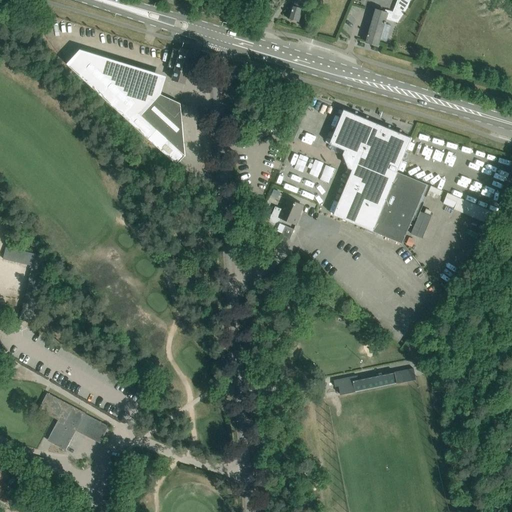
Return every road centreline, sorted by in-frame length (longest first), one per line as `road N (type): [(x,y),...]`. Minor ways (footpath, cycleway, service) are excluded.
road 1 (tertiary): [(249,511),(217,35)]
road 2 (primary): [(511,124),(217,35)]
